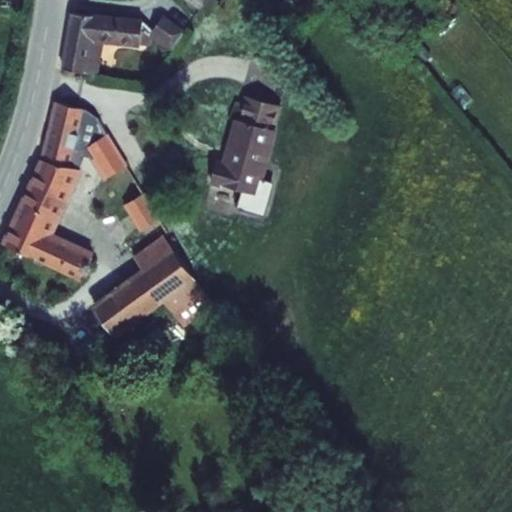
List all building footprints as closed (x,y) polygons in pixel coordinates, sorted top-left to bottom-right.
[(198,30),(176,14),(166,29),(188,45),(198,30)] [(148,22),(84,15),(74,68),(107,72),(112,41),(145,44),(151,45),(154,22),(148,22)] [(225,158),(220,180),(217,192),(234,197),(237,184),(263,190),(272,157),(268,156),(276,123),(282,99),(255,92),(249,116),(246,115),(234,161),(225,158)] [(51,168),(13,246),(88,282),(100,256),(57,236),(91,163),(91,159),(79,156),(85,135),(96,138),(101,139),(106,120),(88,109),(66,103),(51,168)] [(79,156),(91,159),(96,138),(85,135),(79,156)] [(139,174),(121,144),(102,157),(121,186),(139,174)] [(172,227),(157,203),(140,214),(155,237),(172,227)] [(160,276),(112,308),(132,339),(180,307),(188,319),(214,301),(206,289),(186,258),(177,244),(151,262),(160,276)]
